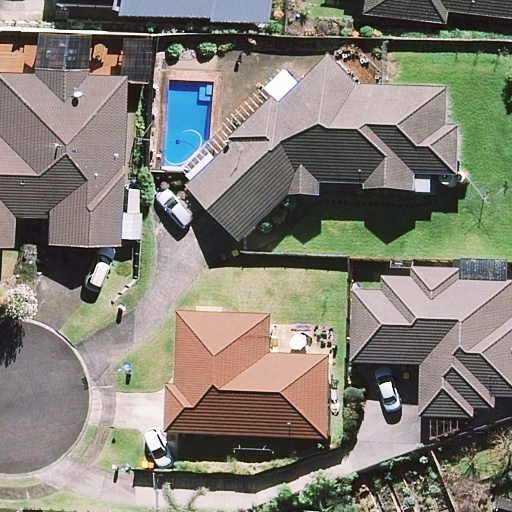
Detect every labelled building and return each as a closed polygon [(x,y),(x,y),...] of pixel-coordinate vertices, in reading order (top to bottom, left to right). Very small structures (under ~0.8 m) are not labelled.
[(115,0),(115,6),(264,13),(264,0),(115,0)] [(511,0),(361,0),(360,9),(445,17),(446,6),(511,12),(511,0)] [(255,238),(301,193),(334,194),(335,182),(441,190),(442,171),(468,172),(471,119),(457,118),(459,86),(370,86),(333,48),(198,180),(255,238)] [(123,71),(0,68),(0,236),(13,237),(13,208),(49,209),(48,236),(117,237),(118,218),(144,218),(145,189),(120,189),(123,71)] [(217,86),(171,84),(169,124),(215,126),(217,86)] [(511,394),(511,276),(369,276),(368,361),(436,361),(436,412),(509,412),(509,394),(511,394)] [(281,354),(283,314),(191,310),(186,430),(343,437),(346,357),(281,354)]
